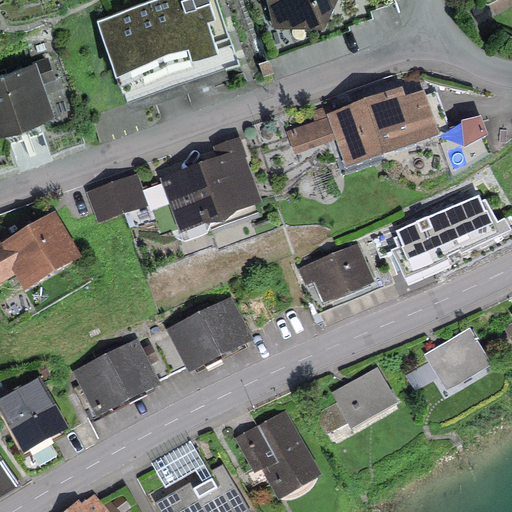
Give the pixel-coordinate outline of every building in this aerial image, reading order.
[(208,0),(145,0),(103,15),(124,72),(222,37),(208,0)] [(271,0),(277,23),(333,22),(347,0),(271,0)] [(49,116),(32,68),(3,78),(21,126),(49,116)] [(0,133),(21,126),(3,78),(0,79),(0,133)] [(450,136),(429,78),(294,127),(305,155),(346,140),(357,170),(450,136)] [(251,148),(170,175),(189,230),(270,203),(251,148)] [(142,171),(94,190),(106,221),(125,213),(154,202),(142,171)] [(491,193),(394,233),(412,273),(508,232),(491,193)] [(93,260),(63,209),(57,213),(0,244),(0,287),(23,274),(35,294),(93,260)] [(357,250),(302,272),(307,285),(317,281),(328,307),(372,289),(357,250)] [(247,345),(228,306),(200,319),(220,359),(247,345)] [(220,359),(200,319),(173,333),(192,372),(220,359)] [(478,326),(431,354),(453,393),(501,365),(478,326)] [(154,389),(135,349),(107,362),(126,403),(154,389)] [(382,361),(337,386),(360,426),(405,401),(382,361)] [(126,403),(107,362),(79,376),(98,416),(126,403)] [(51,376),(8,397),(36,452),(79,431),(51,376)] [(292,407),(241,436),(277,499),(328,469),(292,407)] [(257,511),(227,459),(157,500),(164,511),(257,511)] [(115,511),(100,490),(69,511),(115,511)]
